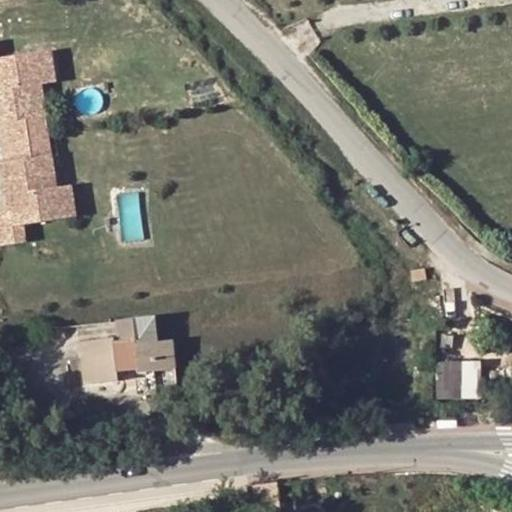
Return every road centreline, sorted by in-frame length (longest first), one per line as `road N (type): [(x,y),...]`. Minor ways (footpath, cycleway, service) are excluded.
road 1 (tertiary): [(0,495),(341,449),(446,448)]
road 2 (unclassified): [(511,289),(444,243),(218,0)]
